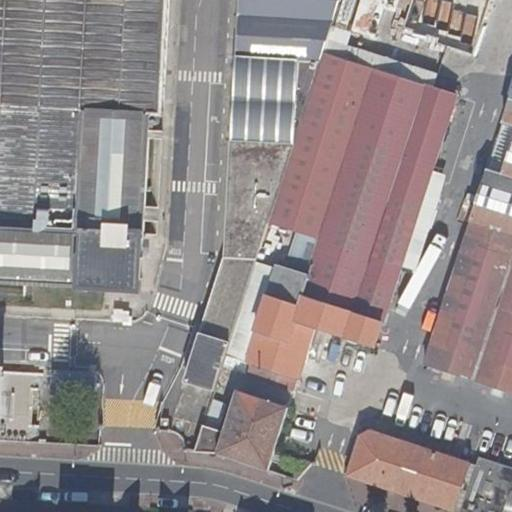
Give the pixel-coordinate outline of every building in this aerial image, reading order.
[(0,0),(0,281),(78,285),(78,288),(139,292),(149,113),(164,114),(169,0),(0,0)] [(185,380),(214,389),(224,353),(252,265),(253,263),(266,223),(320,54),(325,38),(327,34),(328,28),(336,4),(337,0),(238,0),(225,256),(185,380)] [(358,0),(351,29),(374,35),(382,7),(395,10),(397,0),(358,0)] [(409,0),(398,36),(471,58),(489,0),(409,0)] [(320,54),(434,91),(439,78),(348,48),(353,35),(328,28),(327,34),(325,38),(320,54)] [(275,271),(244,360),(294,378),(311,325),(373,346),(453,97),(434,91),(320,54),(266,223),(299,234),(289,262),(282,260),(280,266),(277,265),(275,271)] [(511,389),(511,99),(426,361),(511,389)] [(252,265),(224,353),(244,360),(275,271),(253,263),(252,265)] [(201,425),(193,451),(213,452),(267,470),(289,408),(236,390),(221,431),(201,425)] [(346,475),(454,510),(470,464),(367,430),(361,433),(346,475)] [(470,464),(454,510),(461,511),(505,511),(511,495),(511,494),(511,472),(471,460),(470,464)]
